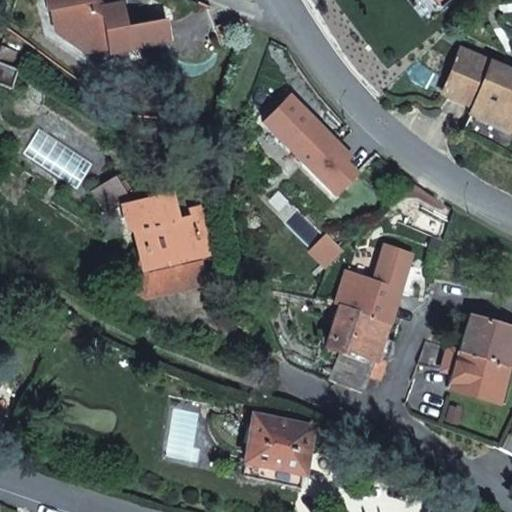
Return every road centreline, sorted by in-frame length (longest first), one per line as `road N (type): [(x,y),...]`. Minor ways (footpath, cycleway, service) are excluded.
road 1 (track): [(0,268),(209,369),(290,386),(226,236),(225,145),(262,15)]
road 2 (unclassified): [(511,214),(441,178),(377,127),(323,69),(302,31)]
road 3 (residential): [(511,309),(454,295),(419,319),(382,415)]
road 4 (residential): [(511,506),(382,415)]
